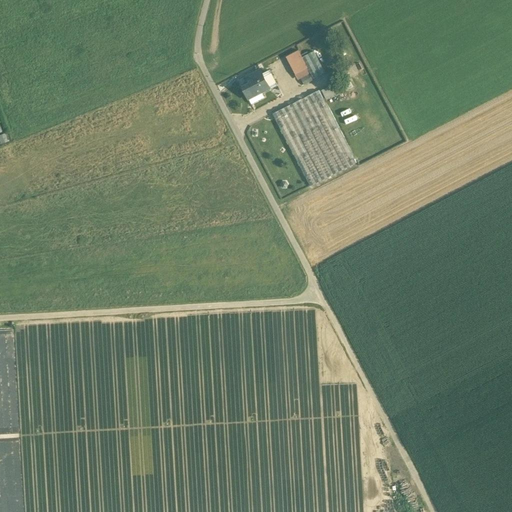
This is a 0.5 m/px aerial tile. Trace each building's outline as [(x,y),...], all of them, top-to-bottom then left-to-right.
[(298,50),(286,56),(295,74),(308,67),(302,56),(298,50)] [(324,72),(314,50),(302,56),(308,67),(313,78),(324,72)] [(269,69),(262,73),(260,69),(247,76),(251,84),(243,88),(248,98),(270,87),(270,89),(277,85),(269,69)] [(309,74),(301,79),(304,84),(312,79),(309,74)] [(340,82),(331,86),(331,85),(321,89),(326,99),(336,95),(344,91),(340,82)] [(319,90),(272,114),(310,186),(357,162),(319,90)] [(6,132),(0,134),(0,139),(1,142),(8,139),(6,132)]
